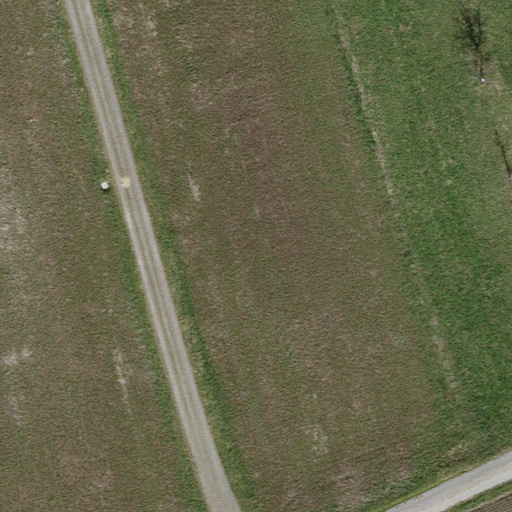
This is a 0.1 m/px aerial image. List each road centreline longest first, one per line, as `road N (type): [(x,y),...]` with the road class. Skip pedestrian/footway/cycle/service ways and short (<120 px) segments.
road 1 (track): [(230,511),(82,0)]
road 2 (track): [(400,511),(511,461)]
